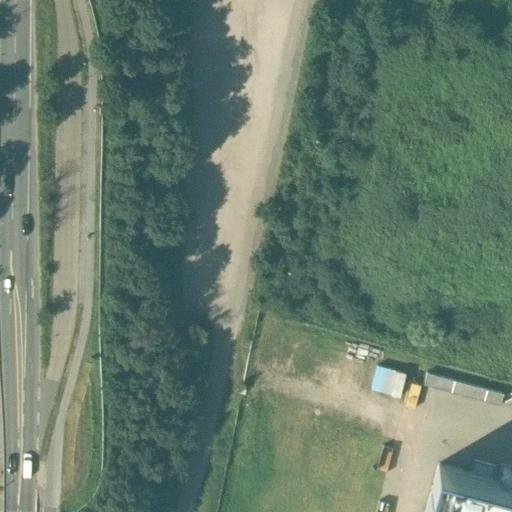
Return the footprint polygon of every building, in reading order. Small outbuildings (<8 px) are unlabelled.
[(189,155),(189,194),(214,194),(214,155),(189,155)] [(191,204),(191,232),(216,233),(216,204),(191,204)] [(375,362),(372,386),(404,390),(407,366),(375,362)] [(423,378),(501,400),(505,388),(427,367),(423,378)] [(500,511),(509,482),(439,464),(425,511),(500,511)]
